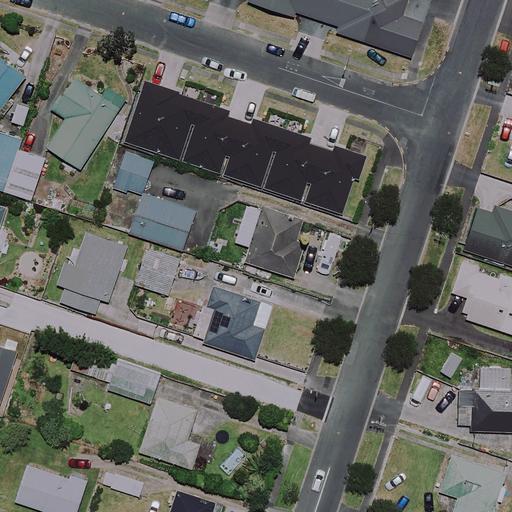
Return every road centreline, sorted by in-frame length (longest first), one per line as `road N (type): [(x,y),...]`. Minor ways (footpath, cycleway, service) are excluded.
road 1 (residential): [(439,123),(316,511)]
road 2 (residential): [(75,0),(439,123)]
road 3 (residential): [(481,0),(439,123)]
